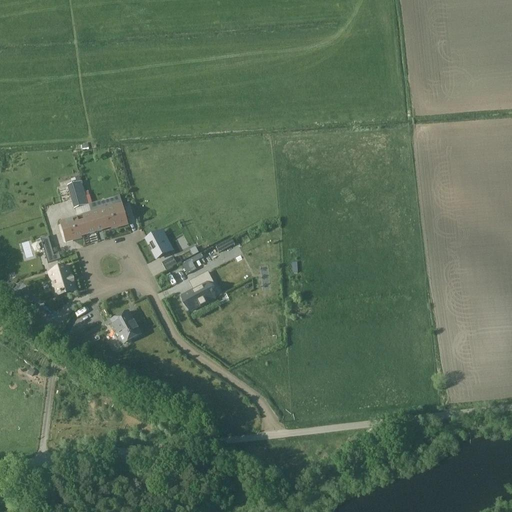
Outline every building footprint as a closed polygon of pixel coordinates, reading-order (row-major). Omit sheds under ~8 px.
[(81,183),(67,187),(74,210),(88,206),(81,183)] [(90,214),(96,233),(127,224),(122,205),(90,214)] [(59,223),(65,242),(96,233),(90,214),(59,223)] [(160,234),(147,241),(157,260),(170,253),(160,234)] [(40,239),(47,264),(60,260),(59,255),(54,256),(48,237),(40,239)] [(219,254),(234,245),(231,240),(216,248),(219,254)] [(162,264),(166,272),(177,266),(173,259),(162,264)] [(49,274),(56,297),(75,291),(73,283),(72,279),(68,268),(49,274)] [(207,285),(212,282),(207,274),(191,282),(195,290),(182,297),(190,313),(199,308),(200,309),(206,306),(206,305),(214,300),(207,285)] [(20,303),(28,308),(33,302),(25,296),(20,303)] [(129,314),(111,323),(122,345),(140,335),(129,314)] [(79,333),(75,337),(81,343),(80,344),(89,352),(94,347),(79,333)] [(49,412),(100,419),(103,396),(74,392),(75,386),(82,386),(83,379),(53,375),(50,397),(59,398),(59,399),(65,400),(64,405),(50,404),(49,412)]
